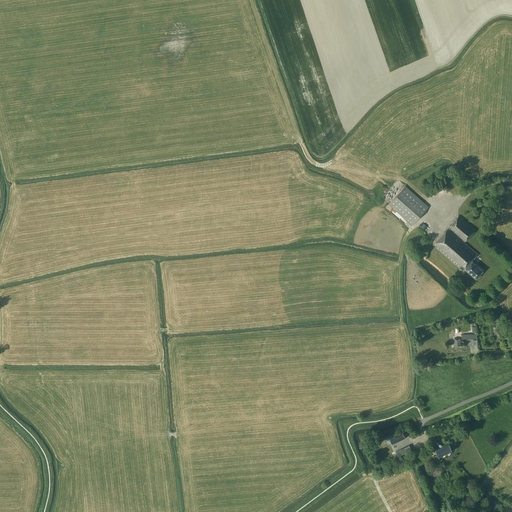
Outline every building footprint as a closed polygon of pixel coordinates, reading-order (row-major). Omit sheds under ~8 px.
[(389,204),(412,225),(428,206),(405,186),(389,204)] [(451,228),(465,241),(476,230),(458,216),(434,244),(462,270),(463,269),(464,269),(465,269),(476,278),(483,271),(472,261),(473,260),(478,254),(450,229),(451,228)] [(461,335),(461,337),(455,338),(455,341),(454,341),(455,348),(459,348),(459,347),(464,346),(464,339),(477,339),(476,334),(461,335)] [(389,437),(392,444),(405,438),(402,431),(389,437)] [(449,451),(451,450),(449,443),(435,449),(438,456),(446,452),(449,455),(451,452),(449,451)]
